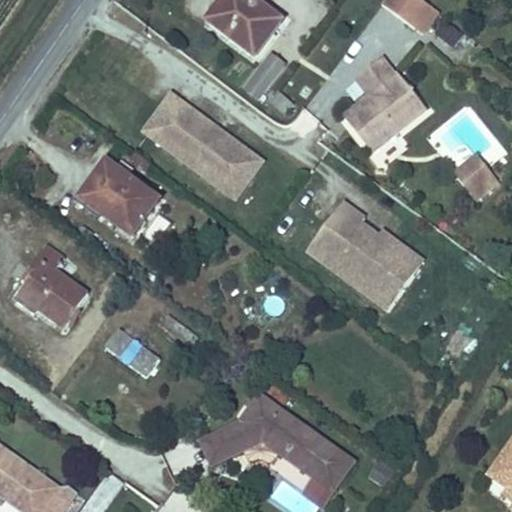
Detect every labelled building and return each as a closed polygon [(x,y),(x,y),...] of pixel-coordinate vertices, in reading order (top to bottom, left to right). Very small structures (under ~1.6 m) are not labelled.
[(250,0),(225,0),(208,23),(256,58),(280,26),(255,7),(256,4),(250,0)] [(430,8),(419,0),(385,0),(381,6),(413,30),(430,8)] [(437,13),(430,8),(413,30),(421,35),(437,13)] [(451,52),(463,36),(446,22),(433,38),(451,52)] [(271,57),(245,90),(259,99),(284,67),(271,57)] [(370,98),(344,118),(372,153),(426,111),(399,76),(396,78),(382,60),(356,80),(370,98)] [(278,93),(270,103),(284,114),(292,104),(278,93)] [(262,164),(228,139),(226,142),(221,139),(224,135),(171,97),(145,133),(224,191),(236,175),(248,184),(262,164)] [(464,187),(485,171),(475,158),(454,174),(464,187)] [(80,200),(89,206),(101,188),(100,187),(113,169),(106,164),(80,200)] [(101,188),(89,206),(131,237),(157,202),(113,169),(100,187),(101,188)] [(475,202),(496,185),(485,171),(464,187),(475,202)] [(236,200),(248,184),(236,175),(224,191),(236,200)] [(308,252),(389,312),(415,277),(373,246),(379,238),(362,225),(365,220),(343,204),(308,252)] [(379,238),(373,246),(415,277),(424,264),(383,233),(379,238)] [(34,276),(19,297),(64,330),(89,294),(58,271),(65,259),(47,247),(29,272),(34,276)] [(168,317),(161,327),(191,348),(197,339),(168,317)] [(119,332),(106,350),(146,379),(159,361),(119,332)] [(360,465),(266,397),(246,424),(226,434),(237,456),(245,452),(264,442),(283,455),(318,481),(338,495),(360,465)] [(237,456),(226,434),(202,447),(213,468),(237,456)] [(283,455),(264,442),(245,452),(250,461),(255,463),(260,461),(265,461),(270,465),(276,464),(283,455)] [(511,445),(490,477),(510,491),(511,487),(511,445)] [(0,496),(21,511),(44,479),(14,458),(2,460),(0,449),(0,496)] [(111,474),(82,511),(104,511),(125,485),(111,474)] [(44,479),(21,511),(22,511),(42,511),(59,489),(44,479)] [(338,495),(318,481),(308,495),(328,509),(338,495)] [(66,511),(75,501),(59,489),(42,511),(66,511)]
